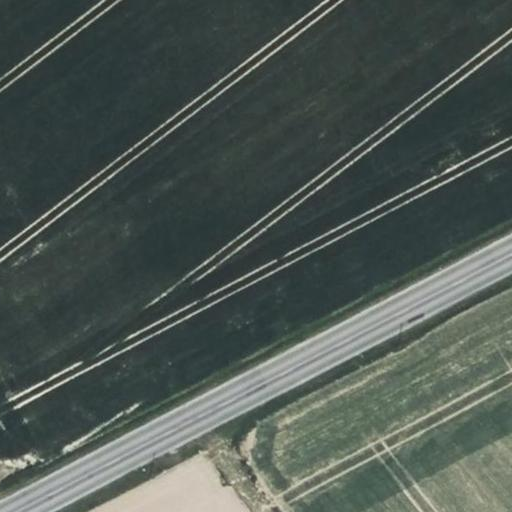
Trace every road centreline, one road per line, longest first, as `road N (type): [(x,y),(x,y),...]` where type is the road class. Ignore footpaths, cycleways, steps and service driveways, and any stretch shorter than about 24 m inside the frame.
road 1 (secondary): [(17,511),(511,248)]
road 2 (track): [(199,415),(277,511)]
